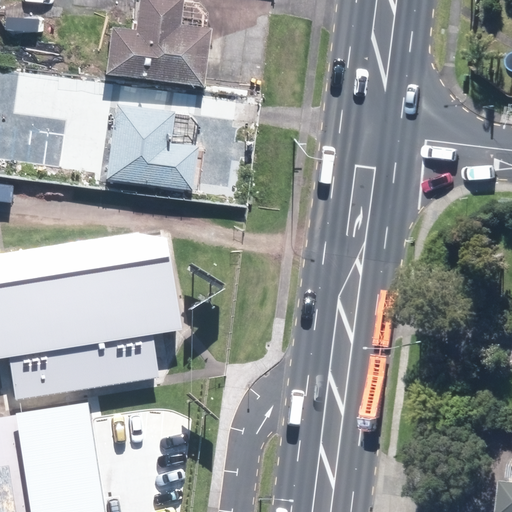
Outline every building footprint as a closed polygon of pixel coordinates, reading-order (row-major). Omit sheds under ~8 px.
[(104,27),(99,74),(197,86),(204,29),(174,25),(176,0),(132,0),(129,30),(104,27)] [(17,78),(11,120),(61,126),(67,84),(17,78)] [(108,103),(98,178),(186,190),(192,146),(164,142),(168,111),(108,103)] [(0,254),(0,276),(169,250),(167,237),(137,232),(0,254)] [(0,276),(0,360),(9,359),(15,400),(159,377),(152,333),(181,329),(169,250),(0,276)] [(88,402),(0,415),(0,467),(9,466),(16,511),(105,511),(91,420),(88,402)] [(0,511),(16,511),(9,466),(0,467),(0,511)] [(511,511),(511,488),(495,486),(491,511),(511,511)]
